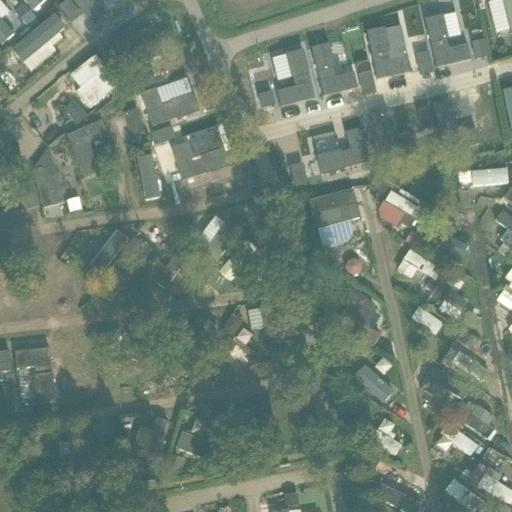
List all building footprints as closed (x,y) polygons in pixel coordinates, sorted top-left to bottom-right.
[(25,0),(36,12),(49,0),(25,0)] [(81,19),(102,0),(71,0),(68,4),(81,19)] [(511,0),(496,0),(488,2),(495,34),(510,31),(511,38),(511,0)] [(23,7),(15,14),(26,27),(35,20),(23,7)] [(54,18),(13,55),(30,74),(55,53),(52,50),(62,41),(58,37),(65,30),(54,18)] [(445,21),(430,23),(440,69),(474,62),(471,47),(451,52),(445,21)] [(384,30),(366,34),(376,82),(410,75),(407,59),(389,63),(387,54),(389,54),(384,30)] [(158,56),(146,31),(110,49),(123,75),(158,56)] [(484,42),(471,45),(475,62),(488,59),(484,42)] [(428,55),(415,57),(419,78),(432,75),(428,55)] [(119,85),(94,56),(82,66),(92,79),(73,94),(88,112),(119,85)] [(0,80),(11,71),(0,58),(0,80)] [(370,74),(357,78),(362,99),(375,95),(370,74)] [(176,91),(188,123),(212,114),(201,82),(176,91)] [(271,94),(257,98),(261,111),(274,108),(271,94)] [(74,103),(64,112),(76,127),(87,119),(74,103)] [(429,109),(416,112),(422,133),(434,130),(429,109)] [(495,109),(469,113),(473,139),(499,135),(495,109)] [(135,111),(123,115),(127,126),(139,122),(135,111)] [(106,140),(99,123),(65,138),(83,180),(99,174),(88,147),(106,140)] [(347,161),(365,156),(358,128),(340,133),(347,161)] [(171,129),(150,136),(154,148),(175,141),(171,129)] [(183,153),(185,192),(201,191),(199,152),(183,153)] [(309,157),(310,166),(334,163),(333,154),(309,157)] [(165,170),(181,169),(180,155),(164,155),(165,170)] [(147,202),(163,198),(154,164),(138,169),(147,202)] [(302,166),(289,169),(293,186),(294,190),(295,190),(307,186),(302,166)] [(52,168),(31,173),(41,210),(63,205),(52,168)] [(472,171),(472,187),(509,186),(508,169),(472,171)] [(387,186),(377,186),(377,196),(382,196),(387,191),(387,186)] [(511,190),(510,190),(503,204),(511,208),(511,190)] [(413,231),(425,213),(392,191),(375,216),(395,229),(400,223),(413,231)] [(360,221),(352,192),(307,204),(314,231),(360,221)] [(22,213),(0,215),(0,266),(12,265),(8,239),(7,240),(6,231),(25,229),(22,213)] [(213,243),(225,223),(215,217),(203,237),(213,243)] [(254,228),(246,238),(257,247),(265,237),(254,228)] [(503,245),(497,254),(508,261),(511,255),(511,235),(508,232),(500,242),(503,245)] [(412,233),(406,243),(413,247),(419,238),(412,233)] [(438,237),(430,248),(460,269),(468,257),(438,237)] [(435,285),(443,271),(409,252),(398,273),(413,281),(416,275),(435,285)] [(350,264),(343,273),(353,279),(359,270),(350,264)] [(0,316),(8,321),(26,291),(0,275),(0,316)] [(448,276),(443,283),(451,289),(456,281),(448,276)] [(430,282),(426,289),(433,294),(437,287),(430,282)] [(437,288),(428,303),(457,321),(466,306),(437,288)] [(511,311),(511,309),(511,295),(504,290),(496,302),(511,311)] [(372,350),(382,335),(363,323),(375,305),(355,293),(341,315),(357,325),(350,336),(372,350)] [(419,309),(412,320),(437,335),(444,323),(419,309)] [(469,313),(462,324),(469,328),(476,318),(469,313)] [(360,347),(354,358),(364,364),(370,353),(360,347)] [(450,350),(439,365),(447,371),(458,355),(450,350)] [(9,353),(0,354),(0,374),(11,373),(9,353)] [(382,407),(396,392),(366,364),(352,379),(382,407)] [(432,369),(422,390),(458,406),(468,385),(432,369)] [(256,432),(250,433),(252,451),(289,449),(285,404),(269,406),(269,411),(255,412),(256,432)] [(471,404),(460,423),(487,437),(497,419),(471,404)] [(444,405),(437,416),(450,424),(457,413),(444,405)] [(181,436),(175,451),(210,465),(214,457),(227,422),(210,415),(199,443),(181,436)] [(155,471),(168,425),(154,422),(151,433),(138,430),(133,447),(145,451),(141,467),(155,471)] [(471,457),(479,446),(456,427),(447,438),(471,457)] [(375,433),(369,443),(394,459),(401,448),(387,440),(375,433)] [(105,437),(67,440),(71,482),(108,479),(105,437)] [(511,483),(499,477),(508,458),(488,448),(470,483),(511,504),(511,483)] [(169,458),(164,471),(178,477),(183,464),(169,458)] [(366,458),(362,466),(370,470),(374,461),(366,458)] [(465,471),(459,479),(465,484),(471,475),(465,471)] [(115,475),(113,486),(126,488),(128,477),(115,475)] [(448,497),(474,511),(481,511),(487,502),(456,484),(448,497)] [(295,495),(285,496),(287,509),(297,507),(295,495)]
